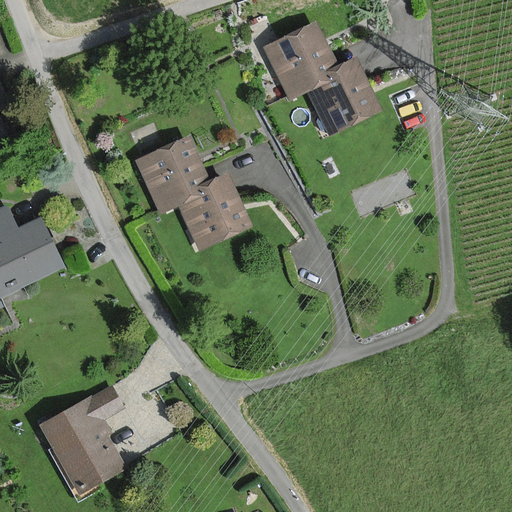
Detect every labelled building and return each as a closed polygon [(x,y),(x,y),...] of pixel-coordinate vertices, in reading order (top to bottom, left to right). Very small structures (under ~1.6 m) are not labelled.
[(265,46),(290,93),(303,87),(342,67),(318,19),(265,46)] [(357,59),(342,67),(303,87),(329,137),(382,110),(357,59)] [(0,109),(13,104),(0,73),(0,140),(8,137),(0,117),(0,109)] [(136,161),(161,209),(174,202),(214,182),(189,134),(136,161)] [(253,225),(228,175),(214,182),(174,202),(200,252),(253,225)] [(21,229),(12,207),(0,212),(0,293),(2,298),(68,268),(45,218),(21,229)] [(129,411),(117,388),(47,424),(82,494),(133,468),(109,421),(129,411)]
